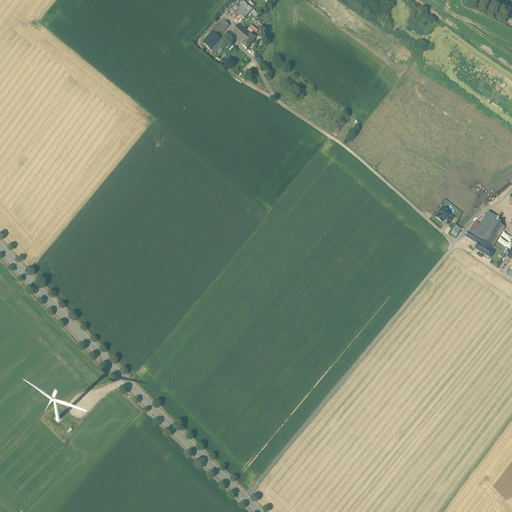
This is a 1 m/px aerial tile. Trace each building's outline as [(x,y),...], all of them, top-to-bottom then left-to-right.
[(510,0),(501,0),(499,7),(507,11),(510,0)] [(252,9),(244,2),(241,5),(250,12),(252,9)] [(250,12),(241,5),(236,11),(244,19),(250,12)] [(224,21),(213,33),(218,38),(229,26),(224,21)] [(263,26),(256,21),(254,23),(260,29),(263,26)] [(254,23),(250,28),(254,32),(256,34),(256,33),(260,29),(254,23)] [(247,31),(239,24),(230,34),(243,45),(251,35),(247,31)] [(213,33),(202,44),(210,51),(221,40),(218,38),(213,33)] [(243,45),(247,49),(256,39),(251,35),(243,45)] [(221,40),(210,51),(213,54),(224,43),(221,40)] [(335,131),(338,133),(351,116),(348,114),(335,131)] [(449,214),(442,208),(439,212),(440,213),(436,217),(442,222),(443,222),(448,215),(449,214)] [(477,232),(474,236),(481,240),(493,220),(495,221),(497,218),(488,212),(477,232)] [(453,218),(448,215),(443,222),(448,225),(453,218)] [(493,220),(481,240),(474,236),(468,232),(465,236),(478,244),(490,251),(505,227),(495,221),(493,220)] [(461,229),(455,225),(452,230),(452,231),(458,234),(461,229)] [(490,251),(478,244),(474,250),(490,258),(493,253),(490,251)] [(499,268),(507,272),(511,261),(511,252),(508,250),(499,268)]
